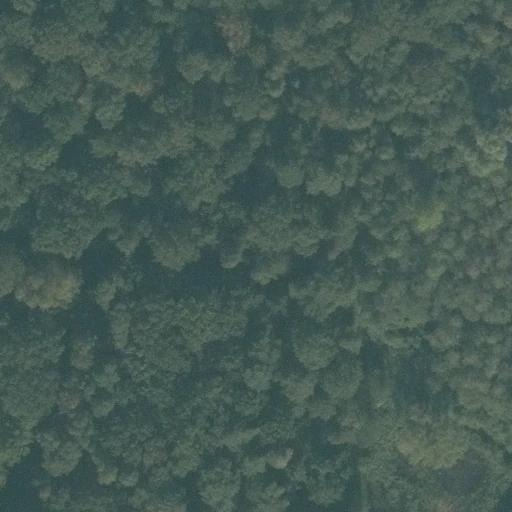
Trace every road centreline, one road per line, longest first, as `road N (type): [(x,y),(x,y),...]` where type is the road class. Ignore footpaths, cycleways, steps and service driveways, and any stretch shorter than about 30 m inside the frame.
road 1 (track): [(82,226),(292,276),(339,305),(412,370),(511,432)]
road 2 (track): [(82,226),(0,433)]
